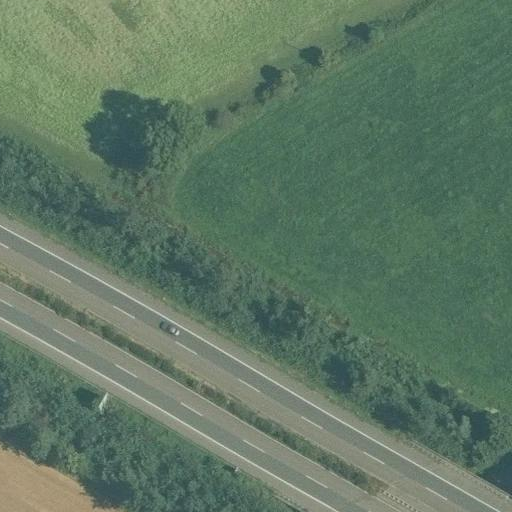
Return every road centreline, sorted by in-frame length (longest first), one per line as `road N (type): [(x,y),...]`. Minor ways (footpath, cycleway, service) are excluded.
road 1 (motorway): [(480,511),(259,375),(0,236)]
road 2 (motorway): [(0,323),(357,511)]
